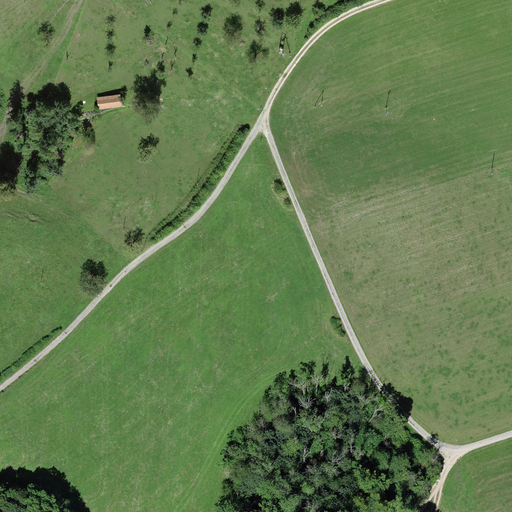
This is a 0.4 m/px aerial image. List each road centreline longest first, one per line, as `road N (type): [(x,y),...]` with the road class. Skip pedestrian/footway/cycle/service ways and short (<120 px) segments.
road 1 (track): [(448,453),(417,430),(359,353),(260,122)]
road 2 (track): [(0,386),(183,227),(260,122)]
road 3 (track): [(260,122),(312,38),(333,20),(384,0)]
